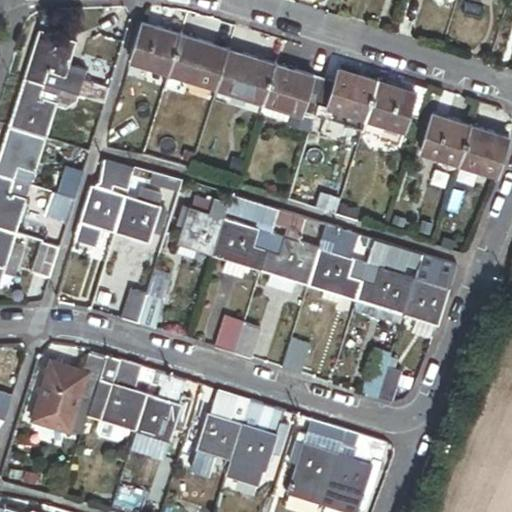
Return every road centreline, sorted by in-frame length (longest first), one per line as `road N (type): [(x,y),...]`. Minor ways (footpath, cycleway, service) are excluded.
road 1 (residential): [(421,418),(384,422),(94,330),(0,323)]
road 2 (residential): [(511,93),(211,0)]
road 3 (residential): [(421,418),(511,193)]
